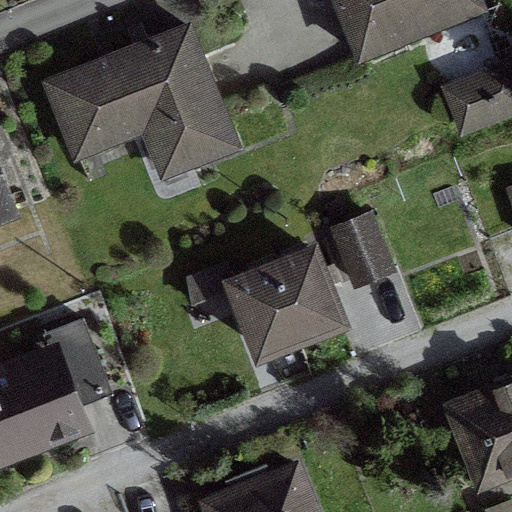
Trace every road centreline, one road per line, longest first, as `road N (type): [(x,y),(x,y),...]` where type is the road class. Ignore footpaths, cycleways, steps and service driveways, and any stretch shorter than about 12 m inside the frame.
road 1 (unclassified): [(37,511),(511,331)]
road 2 (unclassified): [(0,46),(116,0)]
